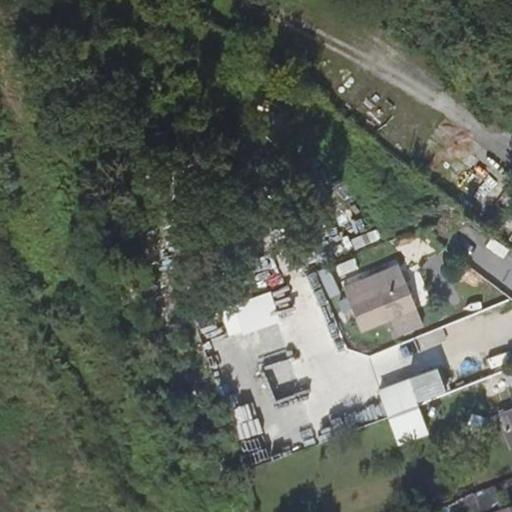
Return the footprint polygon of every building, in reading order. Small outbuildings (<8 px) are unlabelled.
[(390,317),(398,336),(426,325),(400,259),(344,282),(362,327),(390,317)] [(269,291),(225,309),(231,326),(253,317),(256,326),(279,317),(269,291)] [(205,312),(207,317),(221,312),(220,307),(205,312)] [(221,312),(207,317),(211,329),(226,324),(221,312)] [(381,389),(391,414),(403,445),(431,434),(419,403),(410,377),(381,389)] [(373,385),(347,395),(357,422),(383,413),(373,385)] [(306,390),(290,396),(295,409),(266,419),(279,455),(323,439),(306,390)] [(253,398),(235,404),(244,430),(261,424),(253,398)] [(511,511),(511,502),(486,511),(511,511)]
